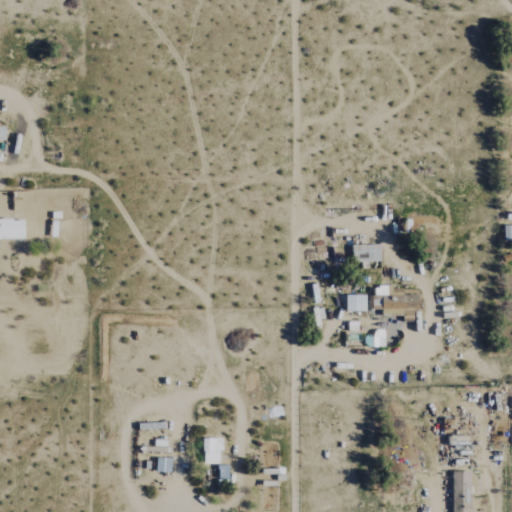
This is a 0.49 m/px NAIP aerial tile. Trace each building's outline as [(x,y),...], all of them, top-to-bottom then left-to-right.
[(0,239),(24,239),(23,219),(0,219),(0,239)] [(504,241),(511,240),(511,232),(511,226),(503,227),(504,241)] [(418,295),(393,295),(392,287),(373,287),(373,309),(382,309),(382,315),(402,315),(403,322),(415,322),(415,311),(418,311),(418,295)] [(345,296),(346,312),(366,312),(365,296),(345,296)] [(222,439),(203,439),(203,465),(218,464),(218,452),(222,452),(222,439)] [(168,473),(169,461),(156,460),(156,472),(168,473)] [(452,472),(452,511),(470,511),(470,472),(452,472)]
